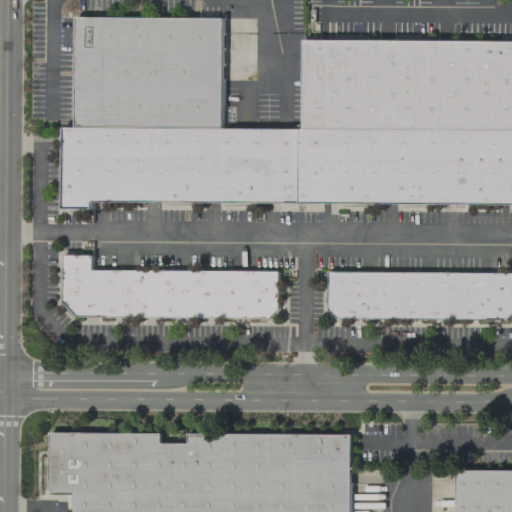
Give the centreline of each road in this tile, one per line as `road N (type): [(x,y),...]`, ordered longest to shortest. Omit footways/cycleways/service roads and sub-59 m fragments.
road 1 (tertiary): [(511,374),(0,371)]
road 2 (tertiary): [(0,397),(511,399)]
road 3 (tertiary): [(0,371),(0,0)]
